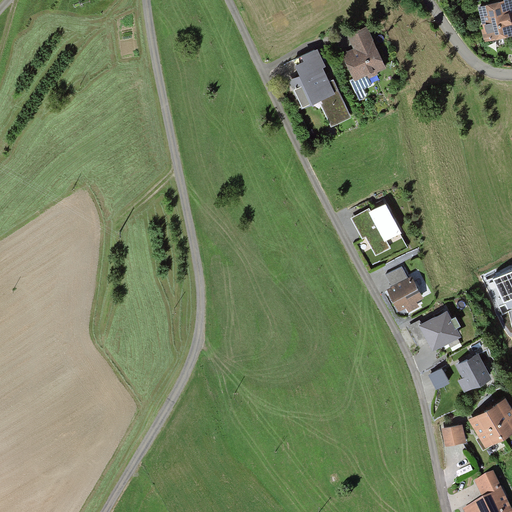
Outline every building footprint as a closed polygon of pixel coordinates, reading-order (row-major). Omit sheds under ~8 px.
[(478,8),(485,41),(511,36),(511,33),(508,14),(511,13),(511,0),(501,0),(502,3),(478,8)] [(386,67),(368,26),(346,36),(352,51),(343,55),(355,81),(386,67)] [(287,80),(301,109),(335,93),(323,67),(326,66),(318,48),(303,56),(305,60),(297,64),(301,73),(287,80)] [(332,125),(353,118),(345,92),(324,99),(332,125)] [(398,237),(383,208),(368,215),(368,214),(353,221),(362,239),(365,237),(375,257),(383,252),(380,247),(398,237)] [(392,289),(406,281),(400,269),(386,277),(392,289)] [(511,269),(500,275),(488,280),(500,306),(506,303),(508,307),(511,305),(511,269)] [(392,289),(386,291),(396,310),(418,299),(409,280),(406,281),(392,289)] [(447,310),(419,326),(433,352),(448,343),(451,347),(460,342),(458,338),(461,336),(457,329),(461,326),(456,317),(452,319),(447,310)] [(492,379),(479,353),(455,366),(462,379),(457,381),(464,394),(492,379)] [(443,368),(429,376),(436,389),(450,382),(443,368)] [(511,409),(505,399),(470,421),(480,437),(477,439),(483,450),(511,432),(511,409)] [(441,429),(444,446),(465,442),(462,425),(441,429)] [(511,511),(511,507),(494,470),(474,480),(482,497),(461,507),(462,511),(511,511)]
